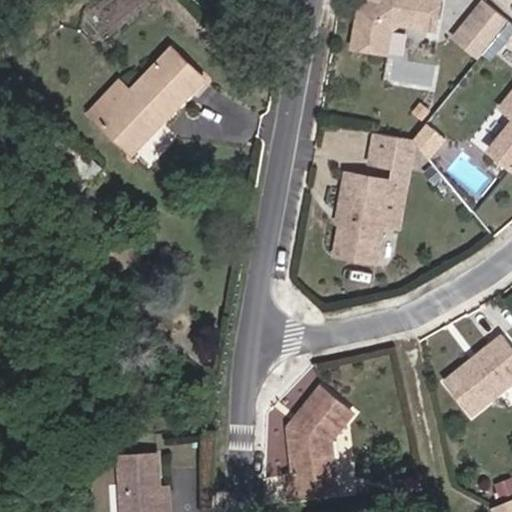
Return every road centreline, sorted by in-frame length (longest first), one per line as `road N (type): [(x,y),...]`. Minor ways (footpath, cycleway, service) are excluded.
road 1 (residential): [(307,0),(250,344)]
road 2 (residential): [(511,257),(465,295),(365,334),(250,344)]
road 3 (residential): [(250,344),(240,511)]
